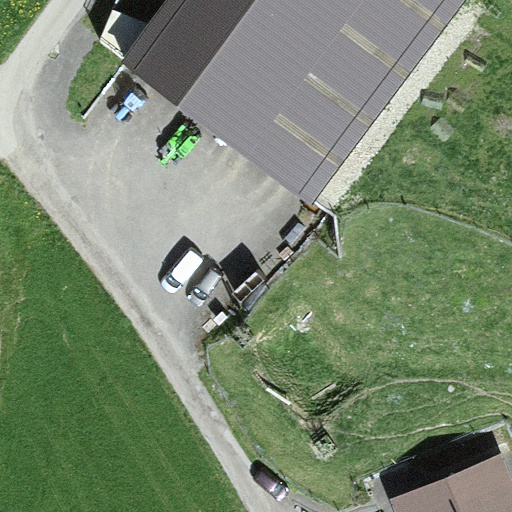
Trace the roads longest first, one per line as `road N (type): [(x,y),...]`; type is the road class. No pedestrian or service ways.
road 1 (unclassified): [(0,130),(185,376),(261,511)]
road 2 (unclassified): [(73,0),(0,96)]
